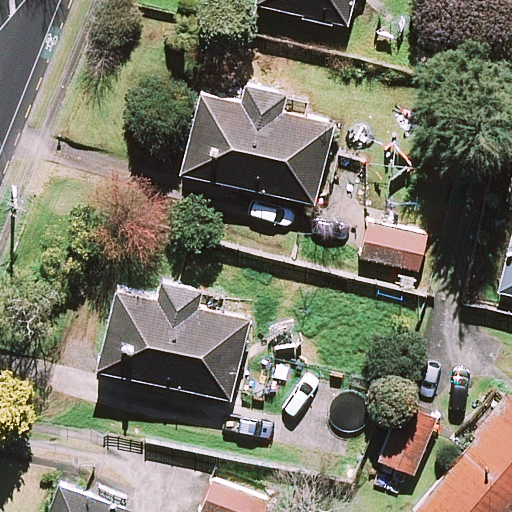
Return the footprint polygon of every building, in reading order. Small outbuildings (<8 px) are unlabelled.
[(253,0),(345,21),(349,0),(253,0)] [(480,0),(429,0),(477,13),(480,0)] [(279,88),(241,79),(237,95),(194,85),(175,166),(312,197),(330,115),(276,102),(279,88)] [(511,203),(495,288),(511,291),(511,203)] [(425,232),(363,220),(356,255),(418,266),(425,232)] [(246,313),(111,282),(93,363),(228,394),(246,313)] [(505,511),(511,504),(511,393),(504,387),(402,511),(505,511)] [(433,415),(396,401),(375,456),(412,470),(433,415)] [(125,511),(128,506),(56,478),(42,511),(125,511)] [(259,511),(264,496),(207,479),(197,511),(259,511)]
